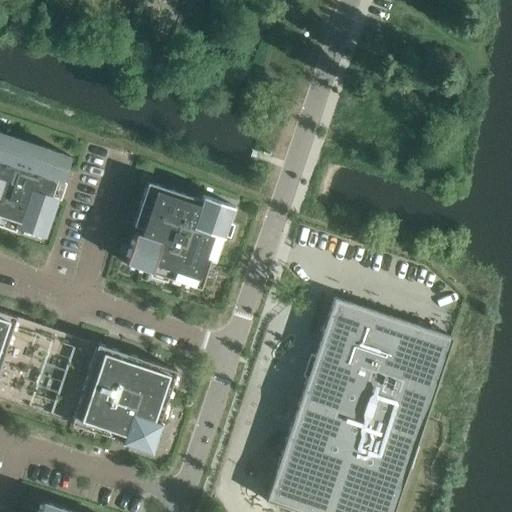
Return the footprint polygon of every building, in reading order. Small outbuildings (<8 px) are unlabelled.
[(69,156),(0,132),(0,214),(16,220),(14,226),(42,235),(56,196),(50,194),(55,180),(60,182),(69,156)] [(138,208),(148,211),(141,234),(135,232),(124,263),(151,271),(152,266),(169,271),(167,277),(199,288),(209,259),(214,261),(223,234),(218,233),(222,220),(227,222),(232,205),(202,195),(200,200),(147,182),(138,208)] [(333,299),(266,502),(295,511),(394,511),(451,337),(333,299)] [(0,360),(15,315),(0,310),(0,360)] [(96,343),(69,422),(113,437),(115,430),(123,433),(120,441),(150,451),(160,421),(158,420),(175,369),(96,343)] [(73,511),(74,511),(42,501),(37,511),(73,511)]
